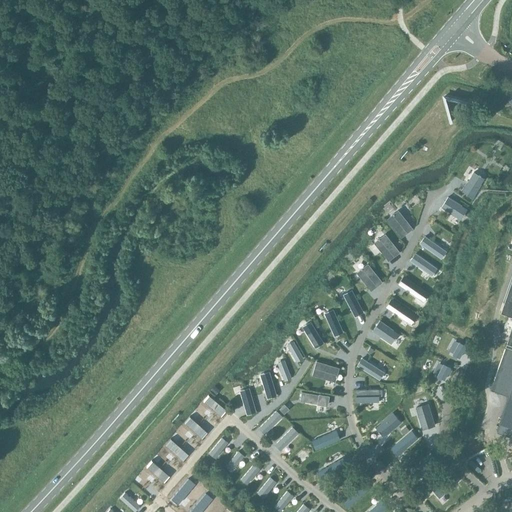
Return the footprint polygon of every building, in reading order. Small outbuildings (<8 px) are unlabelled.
[(473,172),(462,189),(472,196),(484,178),(473,172)] [(448,198),(442,207),(460,218),(466,210),(448,198)] [(398,210),(386,219),(401,238),(413,229),(398,210)] [(385,234),(374,243),(389,261),(399,252),(385,234)] [(424,237),(419,243),(440,257),(444,251),(424,237)] [(414,254),(410,260),(432,275),(435,269),(414,254)] [(368,264),(357,272),(371,291),(382,282),(368,264)] [(403,276),(398,284),(423,301),(427,294),(403,276)] [(511,278),(503,304),(511,306),(511,315),(508,314),(502,333),(509,335),(505,346),(506,346),(490,390),(499,393),(497,400),(506,403),(496,430),(511,435),(511,278)] [(352,290),(343,295),(355,317),(364,312),(352,290)] [(391,299),(386,307),(411,324),(416,317),(391,299)] [(475,316),(484,313),(482,305),(472,307),(475,316)] [(333,310),(324,313),(335,336),(343,333),(333,310)] [(311,321),(302,327),(315,348),(324,343),(311,321)] [(379,321),(373,330),(391,343),(397,334),(379,321)] [(294,341),(287,345),(297,362),(303,358),(294,341)] [(452,354),(453,355),(452,356),(456,359),(457,357),(459,358),(463,352),(465,353),(468,348),(466,347),(467,346),(459,342),(458,343),(452,353),(452,354)] [(362,358),(358,365),(380,380),(385,373),(362,358)] [(284,360),(277,363),(284,381),(291,378),(284,360)] [(462,369),(479,376),(482,367),(466,361),(462,369)] [(339,367),(316,362),(312,375),(335,382),(339,367)] [(451,368),(443,363),(443,364),(437,375),(437,376),(438,377),(437,378),(441,380),(442,379),(444,380),(448,374),(449,375),(452,369),(451,369),(451,368)] [(269,372),(260,374),(267,399),(277,396),(269,372)] [(249,388),(240,391),(247,415),(256,412),(249,388)] [(471,400),(474,392),(462,388),(459,395),(471,400)] [(379,390),(356,390),(356,403),(380,402),(379,390)] [(302,392),(300,401),(327,406),(328,397),(302,392)] [(227,410),(208,395),(203,401),(221,417),(227,410)] [(458,416),(466,418),(469,405),(461,403),(458,416)] [(416,408),(423,429),(435,425),(429,404),(416,408)] [(277,411),(259,428),(264,434),(283,417),(277,411)] [(392,413),(376,428),(384,437),(400,423),(392,413)] [(207,433),(190,417),(184,423),(202,439),(207,433)] [(293,427),(275,445),(281,451),(299,433),(293,427)] [(188,449),(193,442),(178,428),(172,435),(188,449)] [(337,431),(312,441),(316,450),(340,440),(337,431)] [(411,431),(390,449),(397,457),(402,453),(401,452),(418,439),(411,431)] [(222,438),(209,454),(215,458),(228,442),(222,438)] [(188,455),(170,439),(165,445),(183,461),(188,455)] [(239,451),(225,467),(231,472),(244,456),(239,451)] [(484,451),(465,462),(480,486),(498,474),(484,451)] [(431,454),(410,472),(417,480),(422,476),(421,475),(437,462),(431,454)] [(343,458),(316,473),(322,482),(348,467),(343,458)] [(170,476),(152,460),(146,466),(164,482),(170,476)] [(254,464),(241,480),(247,485),(260,469),(254,464)] [(453,473),(432,490),(439,498),(443,495),(443,494),(459,480),(453,473)] [(139,474),(133,480),(149,494),(154,488),(139,474)] [(270,477),(257,493),(264,498),(276,482),(270,477)] [(172,498),(178,504),(195,484),(189,479),(172,498)] [(361,483),(341,501),(348,508),(368,490),(361,483)] [(275,507),(274,507),(280,511),(293,496),(287,491),(275,507)] [(125,493),(120,499),(134,511),(140,506),(125,493)] [(190,511),(200,511),(212,499),(206,493),(190,511)] [(381,502),(369,511),(383,511),(387,508),(381,502)]
